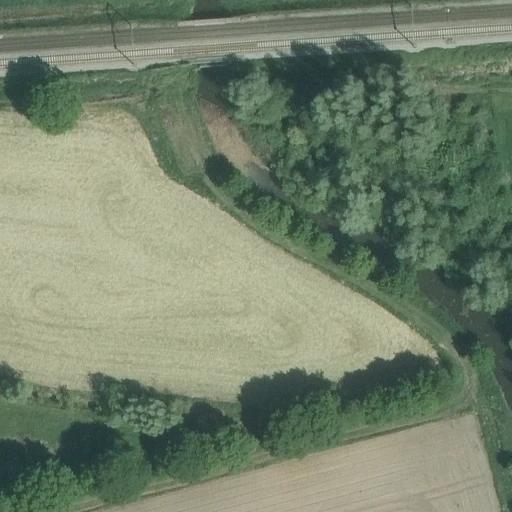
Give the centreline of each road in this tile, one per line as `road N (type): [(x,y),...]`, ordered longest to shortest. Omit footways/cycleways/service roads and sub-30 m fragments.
road 1 (track): [(477,392),(43,511)]
road 2 (track): [(477,392),(457,354),(423,319),(230,198),(196,165),(176,113)]
